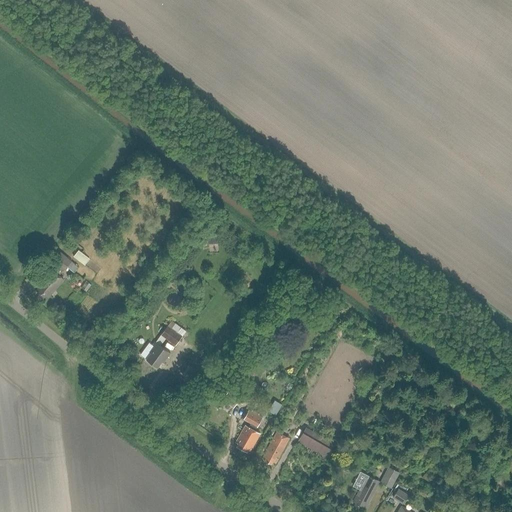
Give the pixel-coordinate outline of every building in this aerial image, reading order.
[(208,232),(208,244),(219,244),(218,232),(208,232)] [(79,252),(73,259),(86,268),(91,262),(79,252)] [(78,270),(60,255),(52,264),(56,267),(52,272),(51,272),(35,290),(38,293),(36,295),(42,300),(44,298),(47,300),(63,282),(58,278),(62,272),(63,273),(66,269),(73,275),(78,270)] [(172,353),(162,345),(166,340),(175,347),(186,333),(171,322),(149,352),(152,355),(148,361),(158,368),(166,358),(168,359),(172,353)] [(229,390),(222,400),(234,409),(241,399),(229,390)] [(176,399),(183,402),(187,394),(180,391),(176,399)] [(282,405),(275,401),(269,411),(276,416),(282,405)] [(263,418),(251,411),(245,421),(253,425),(250,429),(247,427),(238,444),(240,445),(239,448),(246,452),(247,450),(251,452),(260,435),(256,432),(263,418)] [(349,441),(358,425),(354,423),(345,439),(349,441)] [(335,445),(335,444),(306,428),(295,447),(296,448),(299,443),(311,450),(308,455),(310,456),(313,451),(323,457),(320,462),(324,464),(335,445)] [(276,465),(285,448),(289,439),(277,433),(264,459),(266,460),(265,462),(272,466),(273,464),(276,465)] [(401,473),(389,467),(380,483),(392,489),(401,473)] [(363,482),(367,475),(361,472),(357,479),(363,482)] [(367,477),(364,483),(353,503),(356,505),(354,507),(362,511),(363,509),(366,510),(380,484),(367,477)] [(399,489),(393,498),(403,504),(409,496),(399,489)]
